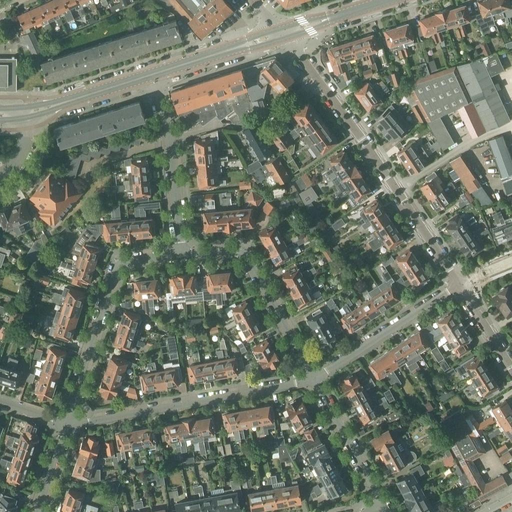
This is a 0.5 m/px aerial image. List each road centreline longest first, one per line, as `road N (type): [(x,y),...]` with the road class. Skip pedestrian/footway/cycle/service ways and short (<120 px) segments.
road 1 (residential): [(314,378),(65,423)]
road 2 (residential): [(65,423),(114,262),(176,251)]
road 3 (residential): [(314,378),(244,259),(225,248),(176,251)]
road 4 (residential): [(395,190),(284,34)]
road 5 (residential): [(176,251),(166,126),(148,75)]
road 6 (residential): [(458,284),(314,378)]
road 7 (residential): [(385,510),(314,378)]
road 8 (tertiary): [(148,75),(284,34)]
road 9 (tertiary): [(28,112),(148,75)]
